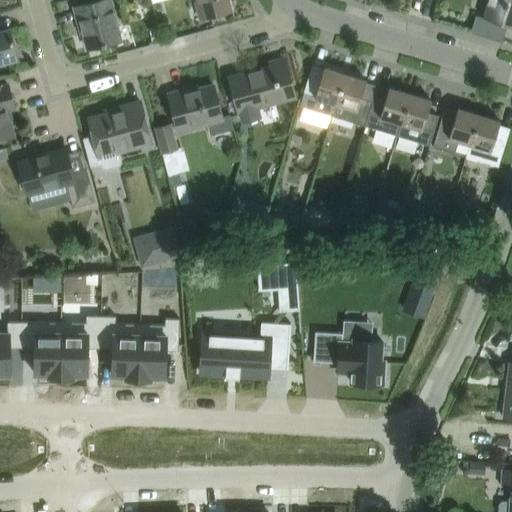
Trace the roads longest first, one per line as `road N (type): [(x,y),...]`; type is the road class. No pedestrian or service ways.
road 1 (residential): [(424,429),(57,412)]
road 2 (residential): [(69,483),(405,480)]
road 3 (residential): [(292,7),(251,33),(59,83),(36,0)]
road 4 (unclassified): [(424,429),(511,210)]
road 5 (residential): [(511,76),(292,7)]
